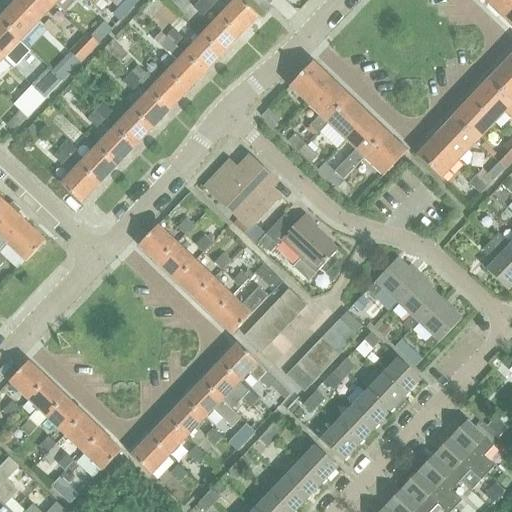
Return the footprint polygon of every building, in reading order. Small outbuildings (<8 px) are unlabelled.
[(50,0),(15,0),(14,1),(37,23),(55,4),(50,0)] [(50,0),(55,4),(63,12),(74,0),(50,0)] [(111,15),(108,18),(115,26),(119,22),(132,7),(125,0),(111,15)] [(209,9),(200,0),(199,0),(192,8),(202,17),(209,9)] [(215,0),(200,0),(209,9),(217,1),(215,0)] [(234,0),(218,17),(239,36),(257,18),(238,0),(234,0)] [(511,0),(481,0),(497,15),(511,0)] [(511,0),(497,15),(511,29),(511,0)] [(37,23),(14,1),(0,16),(0,23),(19,41),(37,23)] [(239,36),(218,17),(200,35),(221,55),(239,36)] [(42,27),(54,38),(60,32),(48,21),(42,27)] [(0,23),(0,57),(2,60),(5,56),(15,66),(30,51),(19,41),(0,23)] [(111,30),(103,23),(90,38),(98,45),(111,30)] [(172,29),(165,36),(174,45),(182,37),(172,29)] [(161,32),(153,40),(158,44),(167,53),(174,45),(165,36),(161,32)] [(85,35),(69,52),(80,62),(96,45),(85,35)] [(200,35),(183,53),(204,74),(221,55),(200,35)] [(105,48),(119,63),(127,55),(112,40),(105,48)] [(174,45),(167,53),(176,61),(165,72),(186,92),(204,74),(183,53),(174,45)] [(66,57),(51,72),(54,74),(62,82),(77,67),(66,57)] [(307,106),(330,81),(311,63),(288,87),(307,106)] [(511,70),(504,63),(486,81),(510,104),(511,101),(511,70)] [(130,73),(139,83),(146,75),(137,66),(130,73)] [(146,75),(139,83),(148,91),(168,111),(186,92),(165,72),(155,83),(146,75)] [(130,73),(122,82),(131,91),(139,83),(130,73)] [(62,82),(54,74),(41,89),(49,96),(62,82)] [(330,81),(307,106),(317,115),(307,126),(315,133),(325,123),(348,98),(330,81)] [(486,81),(469,99),(493,122),(502,112),(511,120),(511,105),(510,104),(486,81)] [(19,111),(27,119),(45,100),(31,87),(13,106),(19,111)] [(148,91),(130,109),(151,129),(168,111),(148,91)] [(367,116),(348,98),(325,123),(344,141),(367,116)] [(469,99),(451,118),(475,141),(493,122),(469,99)] [(101,103),(94,111),(103,120),(110,112),(101,103)] [(130,109),(112,127),(133,147),(151,129),(130,109)] [(272,127),(279,120),(267,109),(261,116),(272,127)] [(13,134),(27,119),(19,111),(5,126),(13,134)] [(103,120),(94,111),(86,119),(96,128),(103,120)] [(367,116),(344,141),(353,150),(333,172),(331,169),(324,176),(335,187),(342,180),(362,159),(386,134),(367,116)] [(451,118),(433,137),(457,160),(475,141),(451,118)] [(33,124),(25,133),(35,143),(44,134),(33,124)] [(112,127),(95,146),(116,166),(133,147),(112,127)] [(298,151),(305,144),(294,134),(287,141),(298,151)] [(386,134),(362,159),(381,177),(405,152),(386,134)] [(509,152),(498,164),(504,169),(511,160),(511,135),(502,146),(509,152)] [(433,137),(415,156),(440,179),(457,160),(433,137)] [(59,148),(68,157),(76,149),(66,140),(59,148)] [(305,144),(298,151),(310,163),(316,156),(305,144)] [(116,166),(95,146),(77,165),(98,185),(116,166)] [(68,157),(59,148),(51,155),(61,164),(68,157)] [(228,163),(204,188),(233,215),(238,219),(232,225),(243,235),(243,234),(279,196),(269,187),(274,182),(251,160),(239,173),(228,163)] [(98,185),(77,165),(59,184),(80,204),(98,185)] [(480,169),(474,176),(487,188),(493,181),(480,169)] [(487,188),(474,176),(467,184),(480,195),(487,188)] [(511,180),(509,178),(502,185),(510,193),(511,190),(511,180)] [(342,180),(335,187),(346,198),(353,191),(342,180)] [(0,248),(4,244),(24,222),(6,205),(0,210),(0,248)] [(337,250),(302,217),(295,224),(284,214),(258,242),(269,253),(281,241),(300,260),(292,268),(308,282),(316,274),(315,274),(337,250)] [(193,223),(185,215),(175,226),(183,233),(193,223)] [(24,222),(4,244),(23,262),(44,240),(24,222)] [(157,225),(137,247),(155,264),(176,243),(157,225)] [(211,240),(204,233),(194,243),(201,251),(211,240)] [(511,242),(509,245),(497,234),(489,242),(511,263),(511,242)] [(511,283),(511,263),(489,242),(482,250),(494,262),(485,271),(506,290),(511,283)] [(176,243),(155,264),(174,282),(194,261),(176,243)] [(230,258),(222,250),(212,261),(220,268),(230,258)] [(396,303),(421,276),(410,266),(407,269),(396,258),(374,282),(375,283),(366,291),(373,298),(381,289),(396,303)] [(194,261),(174,282),(192,299),(213,278),(194,261)] [(248,275),(240,268),(231,278),(238,286),(248,275)] [(271,271),(262,280),(271,289),(280,280),(271,271)] [(421,276),(396,303),(411,317),(402,325),(409,331),(417,323),(439,299),(429,289),(431,286),(421,276)] [(213,278),(192,299),(211,317),(231,296),(213,278)] [(231,296),(211,317),(231,335),(268,296),(267,295),(257,286),(240,304),(231,296)] [(278,298),(296,315),(306,305),(288,288),(278,298)] [(362,295),(352,305),(359,312),(369,301),(362,295)] [(278,298),(270,308),(287,324),(296,315),(278,298)] [(461,319),(439,299),(417,323),(432,336),(424,344),(431,350),(438,342),(439,343),(461,319)] [(270,308),(261,317),(279,333),(287,324),(270,308)] [(338,320),(354,335),(361,327),(346,312),(338,320)] [(279,333),(261,317),(253,326),(270,342),(279,333)] [(338,320),(329,329),(347,346),(356,337),(354,335),(338,320)] [(384,325),(378,331),(384,337),(390,330),(384,325)] [(270,342),(253,326),(244,335),(261,352),(270,342)] [(329,329),(321,339),(339,356),(347,346),(329,329)] [(371,349),(378,342),(370,334),(363,341),(371,349)] [(321,339),(312,348),(330,365),(339,356),(321,339)] [(401,340),(393,349),(403,358),(411,350),(401,340)] [(236,345),(219,363),(239,381),(247,372),(257,382),(259,380),(267,388),(274,381),(236,345)] [(312,348),(303,357),(321,374),(330,365),(312,348)] [(303,357),(295,366),(312,383),(321,374),(303,357)] [(346,359),(339,367),(347,374),(354,367),(346,359)] [(397,360),(381,376),(403,397),(419,381),(397,360)] [(27,362),(8,382),(26,399),(45,379),(27,362)] [(219,363),(201,381),(221,400),(229,407),(239,397),(250,407),(257,399),(239,381),(219,363)] [(312,383),(295,366),(286,376),(303,393),(312,383)] [(347,374),(339,367),(332,374),(340,382),(347,374)] [(381,376),(366,392),(388,414),(403,397),(381,376)] [(45,379),(26,399),(36,409),(28,418),(36,426),(45,417),(64,397),(45,379)] [(201,381),(184,400),(203,419),(212,409),(230,427),(239,418),(229,407),(221,400),(201,381)] [(308,398),(317,406),(323,399),(315,391),(308,398)] [(388,414),(366,392),(350,408),(373,430),(388,414)] [(64,397),(45,417),(63,435),(82,415),(64,397)] [(317,406),(308,398),(302,406),(310,413),(317,406)] [(9,400),(0,410),(8,417),(17,408),(9,400)] [(184,400),(166,418),(186,437),(203,419),(184,400)] [(373,430),(350,408),(335,424),(358,446),(373,430)] [(82,415),(63,435),(82,452),(101,433),(82,415)] [(494,417),(487,425),(499,437),(507,429),(494,417)] [(28,418),(19,428),(27,435),(36,426),(28,418)] [(166,418),(149,436),(169,455),(186,437),(166,418)] [(467,421),(450,439),(486,474),(494,466),(483,456),(493,446),(467,421)] [(358,446),(335,424),(319,441),(342,462),(358,446)] [(246,425),(229,443),(236,450),(254,432),(246,425)] [(265,432),(273,440),(280,433),(272,425),(265,432)] [(204,434),(214,444),(221,436),(211,427),(204,434)] [(511,433),(509,431),(501,439),(511,448),(511,433)] [(273,440),(265,432),(258,439),(266,447),(273,440)] [(101,433),(82,452),(101,470),(120,451),(119,450),(101,433)] [(12,436),(5,443),(13,451),(19,444),(12,436)] [(46,436),(37,445),(45,453),(54,443),(46,436)] [(149,436),(130,456),(149,475),(169,455),(149,436)] [(450,439),(433,456),(460,481),(470,491),(486,474),(450,439)] [(187,452),(197,462),(204,454),(194,445),(187,452)] [(314,447),(298,464),(320,485),(336,468),(314,447)] [(65,453),(56,463),(64,471),(73,461),(65,453)] [(433,456),(417,473),(454,508),(461,501),(450,490),(460,481),(433,456)] [(10,511),(18,505),(10,498),(17,491),(6,480),(18,467),(8,457),(0,465),(0,511),(10,511)] [(241,457),(235,464),(243,472),(250,465),(241,457)] [(169,471),(179,481),(186,473),(176,463),(169,471)] [(243,472),(235,464),(228,471),(236,479),(243,472)] [(320,485),(298,464),(283,480),(305,501),(320,485)] [(450,511),(454,508),(417,473),(401,490),(424,511),(429,511),(436,505),(443,511),(450,511)] [(502,473),(495,480),(504,488),(510,481),(502,473)] [(80,494),(61,476),(50,488),(69,505),(80,494)] [(294,511),(305,501),(283,480),(267,496),(284,511),(294,511)] [(494,484),(483,495),(492,504),(503,492),(494,484)] [(204,496),(213,504),(219,497),(211,489),(204,496)] [(424,511),(401,490),(385,507),(390,511),(424,511)] [(213,504),(204,496),(197,503),(206,511),(213,504)] [(284,511),(267,496),(252,511),(284,511)] [(10,511),(64,511),(55,502),(45,511),(39,511),(31,504),(24,511),(18,505),(10,511)]
